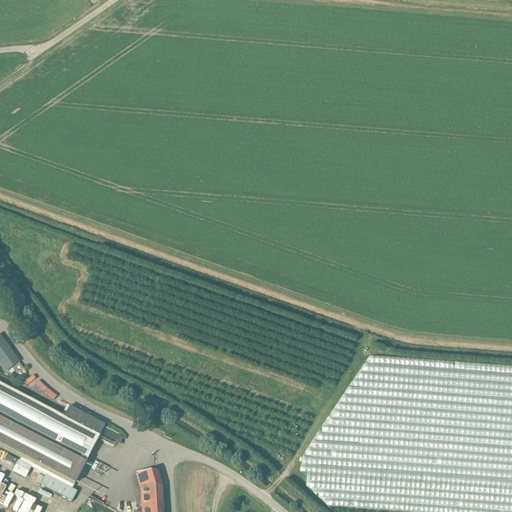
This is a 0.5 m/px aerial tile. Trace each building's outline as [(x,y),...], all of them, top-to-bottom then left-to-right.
[(0,363),(4,370),(17,361),(0,337),(0,363)] [(24,374),(18,378),(22,383),(27,379),(24,374)] [(115,443),(118,436),(103,428),(104,426),(68,407),(62,419),(0,386),(0,448),(32,465),(37,467),(35,471),(36,472),(45,476),(39,487),(63,499),(71,503),(76,492),(71,490),(73,486),(74,486),(85,465),(98,439),(112,447),(115,443)] [(118,436),(115,443),(119,445),(123,439),(118,436)] [(18,461),(12,473),(25,479),(31,468),(32,465),(20,459),(19,462),(18,461)] [(156,473),(136,475),(140,489),(141,511),(162,511),(162,510),(161,488),(158,473),(156,473)]
